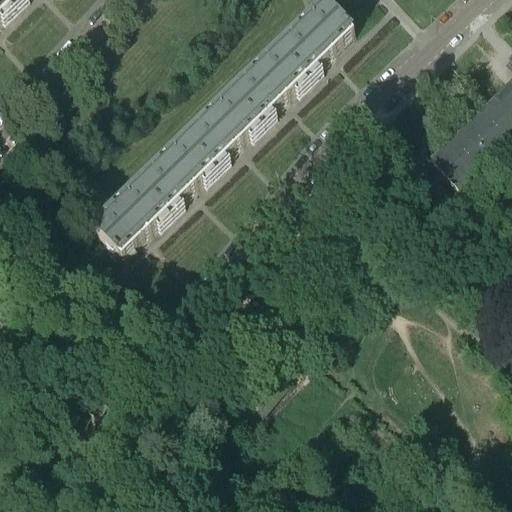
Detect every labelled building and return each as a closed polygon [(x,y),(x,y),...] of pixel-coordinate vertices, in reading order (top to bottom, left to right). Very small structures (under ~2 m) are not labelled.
[(31,0),(0,0),(0,1),(14,16),(31,0)] [(0,30),(14,16),(0,1),(0,30)] [(278,58),(309,89),(355,43),(325,12),(278,58)] [(309,89),(278,58),(232,102),(263,134),(309,89)] [(430,167),(433,170),(459,198),(469,189),(479,200),(507,174),(496,163),(511,147),(511,60),(508,64),(511,67),(511,70),(507,75),(511,80),(511,88),(465,134),(430,167)] [(263,134),(232,102),(186,147),(217,179),(263,134)] [(217,179),(186,147),(140,192),(170,223),(217,179)] [(93,238),(124,269),(170,223),(140,192),(93,238)]
